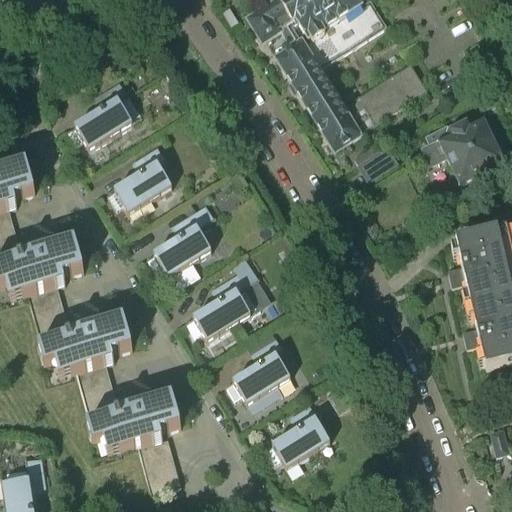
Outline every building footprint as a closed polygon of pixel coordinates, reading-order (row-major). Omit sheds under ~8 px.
[(262,47),(281,35),(290,50),(274,60),(335,157),(362,140),(360,138),(428,96),(411,69),(343,110),(319,71),(387,31),(370,4),(363,9),(361,6),(365,3),(362,0),(281,0),(246,22),(262,47)] [(127,100),(126,101),(118,89),(93,104),(101,117),(67,137),(68,138),(69,138),(77,151),(83,147),(89,156),(133,129),(140,124),(126,102),(128,101),(127,100)] [(425,141),(430,152),(425,155),(433,171),(448,163),(461,190),(502,169),(482,127),(472,132),(469,126),(450,136),(447,131),(425,141)] [(132,168),(140,180),(107,201),(108,202),(116,214),(123,211),(129,220),(172,193),(158,171),(168,165),(167,164),(165,165),(158,152),(132,168)] [(355,165),(359,172),(378,161),(373,153),(355,165)] [(378,161),(359,172),(368,186),(395,169),(387,155),(378,161)] [(15,205),(35,199),(27,169),(0,176),(0,216),(17,212),(15,205)] [(239,179),(230,185),(238,197),(247,191),(239,179)] [(172,232),(180,244),(147,265),(147,266),(148,265),(156,278),(162,274),(168,283),(211,257),(198,235),(216,223),(215,222),(214,223),(206,211),(172,232)] [(471,312),(511,302),(511,236),(456,250),(461,273),(448,276),(451,293),(465,290),(471,312)] [(84,277),(84,276),(75,246),(0,267),(0,291),(7,290),(11,305),(66,290),(63,282),(84,277)] [(249,273),(244,276),(212,295),(219,308),(186,328),(187,330),(187,329),(195,342),(202,338),(208,347),(251,320),(260,315),(246,293),(253,288),(253,287),(256,285),(249,273)] [(511,302),(471,312),(476,334),(462,337),(466,354),(480,351),(486,374),(511,367),(511,302)] [(132,354),(124,324),(38,348),(44,371),(55,367),(59,383),(114,367),(112,360),(132,354)] [(284,356),(276,343),(251,359),(259,372),(226,392),(226,393),(227,393),(235,406),(241,402),(247,411),(259,403),(264,411),(283,400),(278,392),(291,384),(277,362),(286,356),(285,355),(284,356)] [(102,395),(97,379),(80,384),(85,400),(102,395)] [(326,400),(337,418),(356,406),(345,388),(326,400)] [(181,432),(173,402),(86,426),(93,448),(104,445),(108,460),(163,445),(161,438),(181,432)] [(291,423),(298,435),(265,456),(266,457),(267,457),(275,469),(281,465),(287,475),(330,448),(316,426),(320,423),(319,422),(318,423),(310,411),(291,423)] [(491,438),(493,446),(486,448),(489,461),(496,459),(496,461),(508,458),(503,435),(491,438)] [(25,464),(27,474),(6,478),(7,489),(3,489),(6,511),(33,511),(32,499),(46,496),(41,463),(27,465),(26,464),(25,464)]
